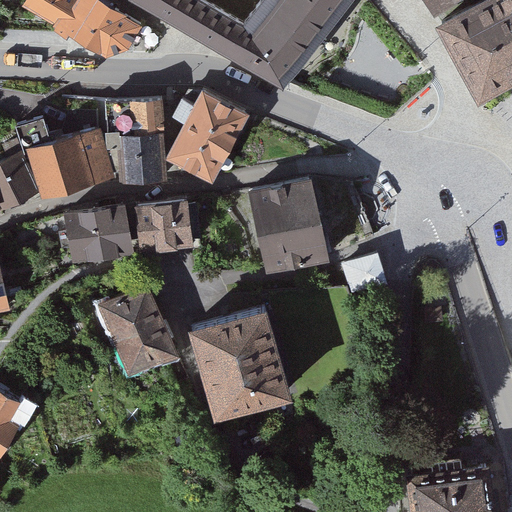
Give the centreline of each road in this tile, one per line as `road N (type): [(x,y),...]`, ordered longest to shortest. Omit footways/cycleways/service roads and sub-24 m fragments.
road 1 (secondary): [(379,142),(208,71),(0,64)]
road 2 (residential): [(0,228),(121,192),(356,160),(379,142)]
road 3 (tertiary): [(387,511),(403,280),(411,232),(438,206)]
road 4 (track): [(335,511),(278,488),(227,438),(212,415),(173,293)]
road 5 (track): [(411,232),(304,271),(173,293)]
road 6 (tertiary): [(438,206),(511,417)]
road 7 (secondary): [(511,312),(463,187)]
